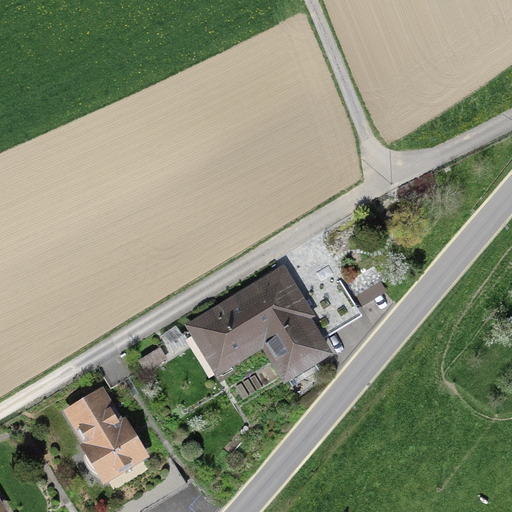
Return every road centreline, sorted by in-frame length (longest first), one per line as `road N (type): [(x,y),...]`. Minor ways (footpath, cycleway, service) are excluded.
road 1 (residential): [(511,121),(392,177),(84,374)]
road 2 (tertiary): [(248,511),(511,197)]
road 3 (track): [(392,177),(323,0)]
